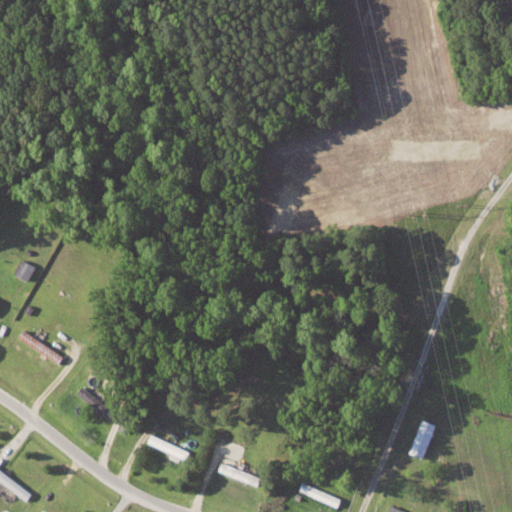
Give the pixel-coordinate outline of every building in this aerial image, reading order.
[(15,271),(31,279),(38,264),(23,257),(15,271)] [(425,457),(440,423),(425,417),(410,451),(425,457)] [(191,458),(194,448),(153,434),(150,444),(191,458)] [(260,485),(264,476),(223,459),(219,469),(260,485)] [(0,478),(28,501),(34,493),(0,465),(0,478)] [(432,511),(428,510),(426,511),(414,511),(393,503),(389,511),(432,511)]
